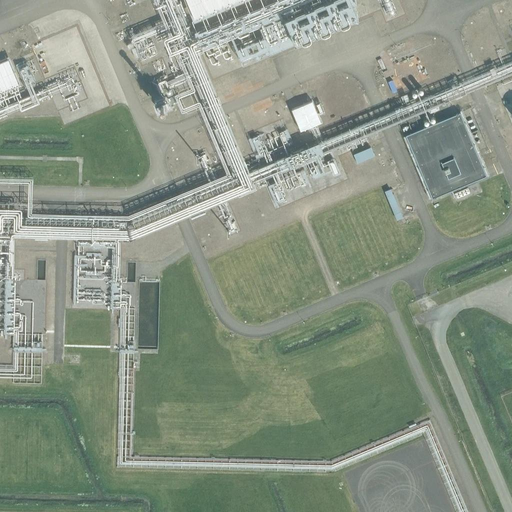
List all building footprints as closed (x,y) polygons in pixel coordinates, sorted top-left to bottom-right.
[(0,90),(18,83),(8,59),(0,61),(0,90)] [(179,107),(172,92),(160,98),(167,112),(179,107)] [(291,109),(300,130),(320,122),(311,100),(291,109)] [(405,135),(432,198),(485,176),(459,113),(405,135)] [(289,164),(283,170),(292,181),(297,181),(301,178),(302,180),(308,176),(312,180),(315,178),(316,182),(318,181),(319,190),(338,175),(339,181),(342,181),(342,179),(349,173),(335,157),(331,160),(329,157),(348,141),(352,146),(365,137),(360,131),(324,135),(324,136),(322,136),(293,160),(293,164),(289,164)] [(370,146),(353,153),(357,163),(374,156),(370,146)] [(395,188),(388,191),(399,220),(406,217),(395,188)]
